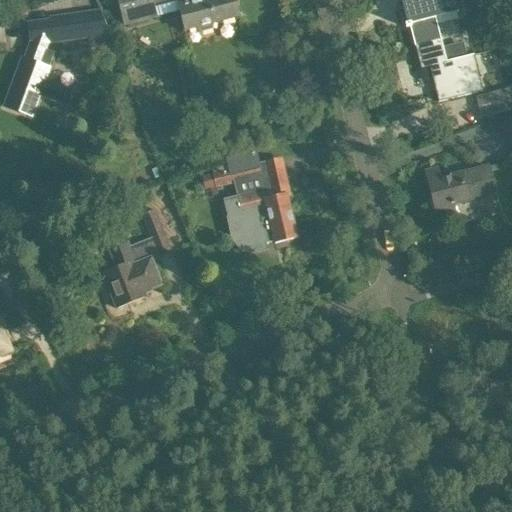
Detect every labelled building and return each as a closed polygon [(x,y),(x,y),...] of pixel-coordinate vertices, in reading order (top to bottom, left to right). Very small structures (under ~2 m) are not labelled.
[(117,0),(124,25),(156,17),(154,9),(177,3),(184,31),(199,27),(202,33),(213,30),(213,24),(238,17),(233,0),(117,0)] [(410,28),(415,48),(440,42),(435,19),(456,13),(457,17),(459,16),(454,0),(409,0),(401,2),(407,25),(405,26),(405,29),(410,28)] [(112,41),(101,12),(27,23),(30,40),(34,40),(26,62),(22,61),(5,108),(7,109),(29,117),(31,118),(39,95),(62,103),(67,92),(44,83),(43,83),(54,53),(45,50),(47,44),(88,38),(89,45),(112,41)] [(440,42),(415,48),(421,71),(429,68),(438,103),(483,92),(483,90),(488,89),(485,75),(479,77),(474,56),(446,63),(440,42)] [(511,89),(477,98),(482,117),(511,108),(511,89)] [(261,177),(258,164),(261,163),(257,148),(227,159),(229,170),(202,176),(205,189),(261,177)] [(297,239),(287,198),(290,197),(281,158),(264,162),(271,190),(254,194),(240,198),(239,196),(224,199),(227,213),(227,214),(228,215),(229,216),(230,216),(231,216),(232,216),(236,236),(241,243),(248,247),(265,247),(266,249),(267,248),(266,244),(274,242),(275,244),(297,239)] [(151,170),(155,179),(159,177),(156,168),(151,170)] [(432,211),(434,211),(436,219),(454,214),(457,225),(500,214),(488,168),(440,180),(437,168),(424,171),(427,184),(432,200),(429,202),(432,211)] [(153,244),(130,253),(121,228),(103,235),(118,272),(102,278),(106,288),(108,287),(118,313),(146,302),(144,297),(162,289),(152,264),(160,261),(159,257),(171,252),(156,215),(143,220),(153,244)] [(27,239),(12,245),(18,259),(32,253),(27,239)] [(0,277),(14,271),(6,251),(0,253),(0,277)] [(0,328),(0,355),(9,352),(0,328)]
